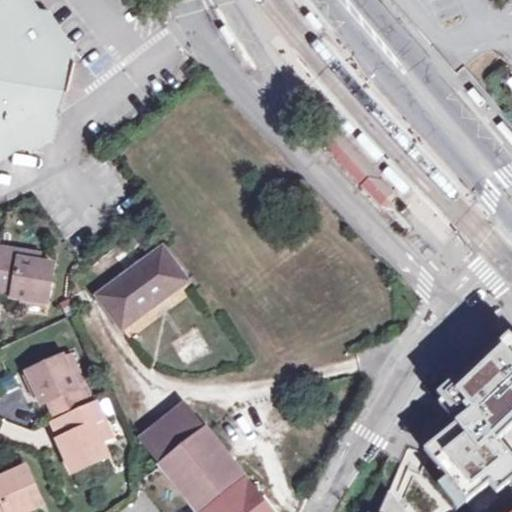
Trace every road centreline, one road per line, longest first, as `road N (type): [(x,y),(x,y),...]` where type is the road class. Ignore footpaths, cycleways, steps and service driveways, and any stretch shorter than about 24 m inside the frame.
road 1 (residential): [(186,0),(242,85),(451,306)]
road 2 (secondary): [(330,0),(511,212)]
road 3 (residential): [(451,306),(343,467),(322,511)]
road 4 (secondary): [(511,169),(365,0)]
